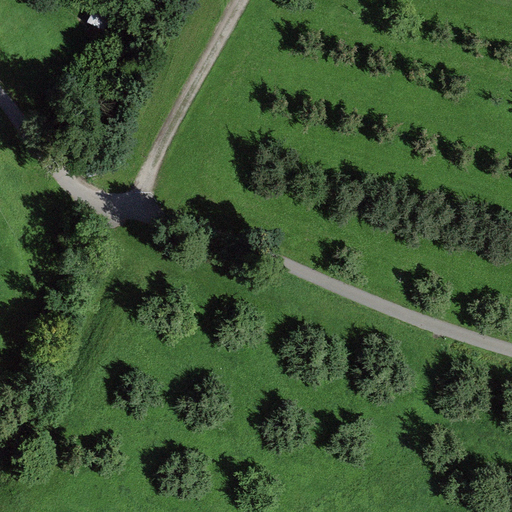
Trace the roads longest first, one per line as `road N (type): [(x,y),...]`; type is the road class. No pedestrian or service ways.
road 1 (unclassified): [(511,353),(79,190),(0,98)]
road 2 (track): [(243,0),(127,208)]
